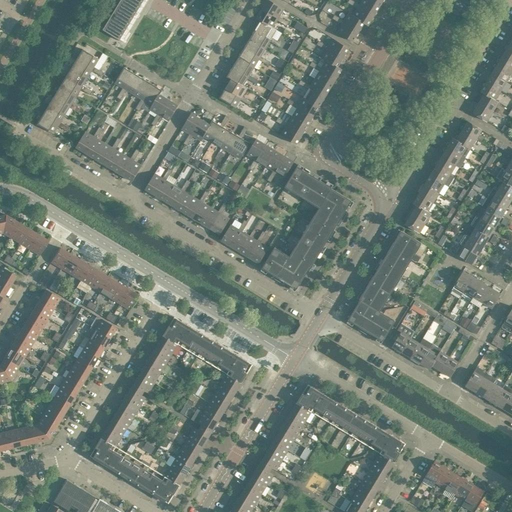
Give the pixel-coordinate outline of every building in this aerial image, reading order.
[(121,0),(103,30),(120,40),(144,0),(121,0)] [(279,16),(284,9),(270,0),(267,0),(263,9),(278,18),(277,20),(282,23),(284,19),(279,16)] [(359,6),(374,16),(380,7),(369,0),(362,0),(360,4),(359,6)] [(468,20),(478,3),(473,0),(444,0),(442,4),(468,20)] [(357,8),(353,15),(365,23),(364,23),(368,26),(374,16),(359,6),(360,4),(355,2),(353,5),(357,8)] [(257,19),(261,21),(261,20),(273,28),(273,27),(277,20),(278,18),(263,9),(257,19)] [(349,12),(344,20),(343,22),(359,32),(364,23),(365,23),(353,15),(349,12)] [(342,24),(337,32),(353,41),(359,32),(343,22),(344,20),(340,17),(337,21),(342,24)] [(272,37),(277,29),(273,27),(273,28),(261,20),(261,21),(256,30),(271,39),(270,41),(275,44),(277,40),(272,37)] [(303,25),(299,31),(304,34),(308,28),(303,25)] [(271,39),(256,30),(250,39),(266,48),(270,41),(271,39)] [(334,38),(329,46),(328,48),(343,58),(349,48),(334,38)] [(266,48),(250,39),(244,48),(260,58),(259,60),(264,62),(266,59),(261,56),(266,48)] [(299,44),(294,40),(288,49),(294,52),(299,44)] [(343,58),(328,48),(329,46),(324,43),(322,47),(327,50),(322,57),(338,67),(338,66),(343,58)] [(511,46),(509,45),(503,54),(511,59),(511,46)] [(260,58),(244,48),(239,58),(254,67),(259,60),(260,58)] [(94,67),(99,59),(83,49),(77,59),(93,68),(92,70),(97,73),(99,69),(94,67)] [(281,58),(288,62),(292,56),(285,52),(281,58)] [(511,59),(503,54),(498,63),(511,72),(511,59)] [(342,69),(338,66),(338,67),(322,57),(318,65),(322,67),(321,69),(336,79),(342,69)] [(254,67),(239,58),(233,67),(249,76),(248,78),(252,81),(255,78),(250,75),(254,67)] [(93,68),(77,59),(72,68),(88,78),(92,70),(93,68)] [(282,59),(278,66),(284,70),(288,63),(282,59)] [(511,72),(498,63),(492,73),(507,82),(511,72)] [(336,79),(321,69),(322,67),(318,65),(317,64),(315,68),(319,71),(315,78),(331,88),(336,79)] [(115,83),(123,88),(125,89),(134,73),(125,67),(115,83)] [(227,77),(231,79),(243,86),(243,85),(248,78),(249,76),(233,67),(227,77)] [(88,78),(72,68),(66,77),(82,87),(81,89),(86,91),(88,88),(83,85),(88,78)] [(277,68),(271,77),(277,80),(282,71),(277,68)] [(134,94),(144,78),(134,73),(125,89),(123,88),(120,92),(124,95),(127,90),(134,94)] [(507,82),(492,73),(486,82),(501,91),(507,82)] [(82,87),(66,77),(61,86),(76,96),(81,89),(82,87)] [(143,100),(153,84),(144,78),(134,94),(141,99),(143,100)] [(331,88),(315,78),(311,86),(309,88),(325,97),(331,88)] [(243,96),(247,88),(243,85),(243,86),(231,79),(226,88),(242,98),(240,99),(245,102),(247,99),(243,96)] [(106,81),(102,86),(108,89),(111,84),(106,81)] [(285,86),(280,82),(276,89),(281,92),(285,86)] [(481,92),(484,94),(484,93),(495,100),(496,100),(501,91),(486,82),(481,92)] [(325,97),(309,88),(311,86),(306,83),(304,87),(308,89),(304,97),(319,107),(325,97)] [(160,94),(163,90),(153,84),(143,100),(141,99),(139,103),(142,106),(145,101),(152,105),(153,105),(160,94)] [(76,96),(61,86),(55,96),(71,105),(70,107),(74,110),(77,106),(72,103),(76,96)] [(236,107),(240,99),(242,98),(226,88),(220,98),(236,107)] [(430,99),(436,100),(439,94),(436,89),(430,89),(427,94),(430,99)] [(279,95),(273,91),(270,97),(276,101),(279,95)] [(499,102),(496,100),(495,100),(484,93),(484,94),(478,103),(493,112),(499,102)] [(150,109),(157,114),(159,115),(169,99),(160,94),(153,105),(152,105),(150,109)] [(71,105),(55,96),(49,105),(65,114),(70,107),(71,105)] [(304,97),(299,105),(298,106),(314,116),(319,107),(304,97)] [(411,107),(415,100),(410,97),(406,104),(411,107)] [(163,117),(169,121),(179,105),(169,99),(159,115),(157,114),(155,119),(158,121),(160,122),(163,117)] [(268,101),(262,110),(266,112),(272,103),(268,101)] [(314,116),(298,106),(299,105),(294,102),(292,105),(297,108),(292,116),(308,125),(314,116)] [(473,112),(487,121),(493,112),(478,103),(473,112)] [(65,114),(49,105),(44,114),(60,124),(59,126),(63,128),(65,125),(61,122),(65,114)] [(262,111),(258,117),(262,120),(267,113),(262,111)] [(182,129),(190,133),(192,135),(201,119),(191,113),(182,129)] [(54,133),(59,126),(60,124),(44,114),(38,124),(54,133)] [(308,125),(292,116),(288,123),(287,125),(303,134),(308,125)] [(193,136),(201,140),(204,136),(203,136),(210,124),(201,119),(192,135),(190,133),(187,138),(191,140),(193,136)] [(131,127),(137,130),(141,124),(135,120),(131,127)] [(220,125),(212,120),(210,124),(203,136),(204,136),(212,142),(222,126),(220,125)] [(222,147),(231,131),(224,127),(227,122),(223,120),(220,125),(222,126),(212,142),(222,147)] [(281,135),(297,144),(303,134),(287,125),(288,123),(283,120),(281,124),(286,127),(281,135)] [(482,130),(468,121),(462,131),(476,139),(482,130)] [(94,136),(86,131),(76,147),(86,153),(96,137),(97,138),(100,134),(97,131),(94,136)] [(231,153),(241,137),(239,136),(231,131),(222,147),(231,153)] [(241,159),(250,143),(242,138),(245,133),(242,131),(239,136),(241,137),(231,153),(241,159)] [(476,139),(462,131),(456,139),(456,140),(471,149),(476,139)] [(96,137),(86,153),(95,159),(105,143),(97,138),(96,137)] [(456,139),(453,137),(447,147),(465,158),(471,149),(456,140),(456,139)] [(247,154),(255,159),(257,160),(266,144),(256,139),(247,154)] [(105,143),(95,159),(104,164),(114,148),(116,149),(119,145),(115,142),(112,147),(105,143)] [(266,166),(276,150),(266,144),(257,160),(255,159),(252,164),(256,166),(259,161),(266,166)] [(466,158),(465,158),(447,147),(441,156),(456,165),(461,168),(466,158)] [(114,148),(104,164),(114,170),(123,154),(116,149),(114,148)] [(275,171),(285,156),(276,150),(266,166),(273,170),(275,171)] [(164,157),(174,163),(178,157),(168,151),(164,157)] [(123,154),(114,170),(123,175),(133,159),(134,161),(137,156),(134,154),(131,158),(123,154)] [(285,177),(295,162),(285,156),(275,171),(273,170),(270,175),(274,177),(277,173),(285,177)] [(451,174),(456,165),(441,156),(436,165),(451,174)] [(195,158),(192,164),(197,167),(201,162),(195,158)] [(142,165),(134,161),(133,159),(123,175),(133,181),(142,165)] [(202,163),(200,168),(207,172),(210,167),(202,163)] [(455,177),(451,174),(436,165),(430,175),(445,184),(449,186),(455,177)] [(297,166),(285,187),(320,207),(290,256),(275,247),(262,268),(297,289),(309,268),(310,269),(352,200),(332,188),(332,187),(297,166)] [(212,168),(209,174),(216,178),(220,173),(212,168)] [(500,179),(503,181),(511,186),(511,173),(505,170),(500,179)] [(163,178),(155,173),(145,189),(155,195),(165,179),(167,180),(169,175),(166,173),(163,178)] [(221,174),(218,179),(227,184),(230,180),(221,174)] [(445,184),(430,175),(424,184),(439,193),(445,184)] [(214,181),(209,177),(205,183),(211,186),(214,181)] [(165,179),(155,195),(164,200),(174,185),(167,180),(165,179)] [(238,191),(241,186),(233,181),(229,186),(238,191)] [(511,186),(503,181),(497,191),(511,199),(511,186)] [(174,185),(164,200),(174,206),(183,190),(185,191),(188,187),(184,184),(181,189),(174,185)] [(439,193),(424,184),(419,193),(434,202),(439,193)] [(492,200),(507,209),(511,199),(497,191),(493,188),(488,197),(492,200)] [(183,190),(174,206),(183,212),(192,196),(185,191),(183,190)] [(233,192),(229,199),(233,202),(237,195),(233,192)] [(413,203),(416,205),(417,205),(428,212),(428,211),(434,202),(419,193),(413,203)] [(192,196),(183,212),(192,217),(202,201),(204,202),(206,198),(203,196),(200,200),(192,196)] [(482,206),(501,218),(507,209),(492,200),(488,197),(482,206)] [(202,201),(192,217),(201,223),(211,207),(204,202),(202,201)] [(432,213),(428,211),(428,212),(417,205),(416,205),(411,214),(426,223),(432,213)] [(476,216),(495,227),(501,218),(482,206),(476,216)] [(211,207),(201,223),(211,228),(220,213),(222,214),(225,209),(221,207),(218,211),(211,207)] [(230,218),(222,214),(220,213),(211,228),(220,234),(230,218)] [(405,224),(420,233),(426,223),(411,214),(405,224)] [(10,237),(19,222),(6,215),(0,215),(0,233),(3,233),(10,237)] [(471,225),(490,236),(495,227),(476,216),(471,225)] [(19,222),(10,237),(20,243),(28,228),(19,222)] [(239,229),(231,224),(221,240),(231,246),(241,230),(242,231),(245,227),(242,225),(239,229)] [(465,234),(484,246),(490,236),(471,225),(465,234)] [(29,249),(38,234),(28,228),(20,243),(29,249)] [(241,230),(231,246),(240,252),(250,236),(242,231),(241,230)] [(383,341),(386,336),(396,320),(381,311),(412,258),(416,253),(422,243),(401,230),(360,299),(361,299),(348,320),(383,341)] [(40,255),(48,240),(38,234),(29,249),(40,255)] [(460,243),(479,255),(484,246),(465,234),(460,243)] [(250,236),(240,252),(250,257),(259,242),(261,243),(264,238),(260,236),(257,240),(250,236)] [(269,247),(261,243),(259,242),(250,257),(259,263),(269,247)] [(454,253),(473,265),(479,255),(460,243),(454,253)] [(60,247),(51,262),(61,268),(70,253),(60,247)] [(71,274),(80,259),(70,253),(61,268),(71,274)] [(416,253),(412,258),(418,262),(421,257),(416,253)] [(81,280),(90,265),(80,259),(71,274),(81,280)] [(90,286),(99,271),(90,265),(81,280),(90,286)] [(16,276),(1,267),(0,269),(0,279),(10,286),(16,276)] [(99,271),(90,286),(100,292),(109,277),(99,271)] [(463,271),(452,289),(462,295),(473,276),(463,271)] [(473,276),(462,295),(471,301),(482,282),(473,276)] [(109,277),(100,292),(110,298),(119,283),(109,277)] [(10,286),(0,279),(0,293),(4,296),(10,286)] [(482,282),(471,301),(480,307),(483,302),(492,288),(482,282)] [(119,283),(110,298),(120,304),(129,289),(119,283)] [(492,308),(501,294),(492,288),(483,302),(492,308)] [(60,298),(46,289),(39,299),(54,308),(60,298)] [(130,310),(139,295),(129,289),(120,304),(130,310)] [(76,297),(73,302),(79,306),(82,300),(76,297)] [(33,309),(48,318),(54,308),(39,299),(33,309)] [(429,308),(427,312),(436,317),(438,314),(429,308)] [(511,308),(501,327),(511,332),(511,330),(511,308)] [(28,319),(42,328),(48,318),(33,309),(28,319)] [(182,346),(227,374),(227,373),(242,382),(253,363),(175,317),(164,335),(178,344),(182,346)] [(470,320),(464,317),(460,324),(466,327),(470,320)] [(22,329),(36,338),(42,328),(28,319),(22,329)] [(116,328),(101,319),(95,329),(110,338),(116,328)] [(447,320),(445,324),(453,330),(456,325),(452,323),(447,320)] [(471,321),(467,328),(477,334),(481,327),(471,321)] [(395,341),(392,346),(402,352),(411,337),(415,331),(402,323),(392,339),(395,341)] [(16,338),(30,347),(36,338),(22,329),(16,338)] [(95,329),(89,339),(104,348),(110,338),(95,329)] [(73,334),(68,331),(64,337),(69,340),(73,334)] [(178,344),(164,335),(158,344),(173,353),(176,356),(182,346),(178,344)] [(68,339),(64,337),(58,347),(62,349),(68,339)] [(420,343),(411,337),(402,352),(411,358),(420,343)] [(10,348),(25,357),(30,347),(16,338),(10,348)] [(420,343),(411,358),(420,363),(433,343),(423,338),(420,343)] [(89,339),(83,348),(98,357),(104,348),(89,339)] [(494,339),(491,343),(501,349),(505,342),(500,339),(498,342),(494,339)] [(511,350),(507,348),(509,345),(505,342),(501,349),(510,354),(511,351),(511,350)] [(430,369),(432,366),(441,351),(442,349),(433,343),(420,363),(430,369)] [(173,353),(158,344),(152,354),(167,363),(173,353)] [(4,358),(19,367),(25,357),(10,348),(4,358)] [(77,358),(92,367),(98,357),(83,348),(77,358)] [(432,366),(441,371),(450,356),(441,351),(432,366)] [(167,363),(152,354),(146,364),(161,373),(167,363)] [(451,377),(460,362),(450,356),(441,371),(451,377)] [(19,367),(4,358),(0,364),(0,382),(11,380),(19,367)] [(71,368),(86,377),(92,367),(77,358),(71,368)] [(161,373),(146,364),(140,374),(155,383),(161,373)] [(477,366),(465,386),(475,392),(487,373),(487,372),(477,366)] [(66,378),(80,387),(86,377),(71,368),(66,378)] [(242,382),(227,373),(227,374),(221,383),(236,392),(242,382)] [(484,397),(493,382),(496,378),(487,373),(475,392),(484,397)] [(155,383),(140,374),(132,387),(131,389),(142,395),(143,393),(145,390),(149,393),(155,383)] [(60,387),(74,396),(80,387),(66,378),(60,387)] [(198,395),(204,386),(198,382),(193,392),(198,395)] [(503,388),(493,382),(484,397),(494,403),(503,388)] [(236,392),(221,383),(216,393),(230,401),(236,392)] [(312,411),(380,453),(380,452),(395,461),(406,443),(395,437),(396,436),(392,434),(391,434),(323,393),(323,392),(319,390),(308,384),(297,402),(312,411)] [(503,408),(511,393),(511,387),(505,384),(503,388),(494,403),(503,408)] [(54,397),(68,406),(74,396),(60,387),(54,397)] [(142,395),(131,389),(125,399),(140,408),(146,397),(142,395)] [(230,401),(216,393),(210,402),(224,411),(230,401)] [(511,413),(511,393),(503,408),(511,413)] [(48,407),(63,416),(68,406),(54,397),(48,407)] [(119,409),(134,418),(140,408),(125,399),(119,409)] [(224,411),(210,402),(204,412),(218,421),(224,411)] [(291,412),(306,421),(312,411),(297,402),(291,412)] [(42,417),(57,426),(63,416),(48,407),(42,417)] [(138,420),(134,418),(119,409),(113,418),(128,427),(132,430),(138,420)] [(211,433),(218,421),(204,412),(199,409),(192,419),(202,425),(200,427),(199,430),(210,436),(211,433)] [(285,422),(300,431),(306,421),(291,412),(285,422)] [(149,419),(147,417),(143,423),(151,428),(157,418),(151,415),(149,419)] [(57,426),(42,417),(38,424),(30,426),(34,442),(49,439),(57,426)] [(128,427),(113,418),(107,428),(122,437),(128,427)] [(280,431),(294,440),(300,431),(285,422),(280,431)] [(34,442),(30,426),(19,428),(23,445),(34,442)] [(199,430),(195,427),(189,437),(203,446),(210,436),(199,430)] [(23,445),(19,428),(8,431),(12,448),(23,445)] [(122,437),(107,428),(101,438),(116,447),(116,446),(122,437)] [(12,448),(8,431),(0,432),(0,447),(1,451),(12,448)] [(274,441),(288,450),(294,440),(280,431),(274,441)] [(167,448),(171,440),(165,437),(161,444),(167,448)] [(183,447),(197,456),(203,446),(189,437),(183,447)] [(311,437),(308,443),(314,447),(317,441),(311,437)] [(101,462),(99,465),(104,467),(105,465),(154,494),(153,497),(157,500),(159,497),(169,503),(180,485),(165,476),(116,446),(116,447),(101,438),(90,456),(101,462)] [(288,450),(274,441),(268,451),(282,460),(288,450)] [(151,454),(155,447),(147,442),(143,448),(151,454)] [(335,442),(331,447),(337,451),(340,445),(335,442)] [(131,444),(126,452),(131,455),(136,446),(131,444)] [(197,456),(183,447),(177,457),(191,466),(197,456)] [(272,467),(276,470),(282,460),(268,451),(260,463),(259,466),(269,472),(271,470),(272,467)] [(380,452),(380,453),(374,462),(389,471),(395,461),(380,452)] [(191,466),(177,457),(171,467),(186,476),(191,466)] [(443,464),(441,465),(439,464),(439,463),(435,461),(423,481),(433,487),(436,482),(446,466),(443,464)] [(389,471),(374,462),(369,472),(383,481),(389,471)] [(267,485),(273,475),(269,472),(259,466),(253,476),(267,485)] [(451,471),(449,469),(448,468),(448,467),(446,466),(436,482),(446,488),(455,473),(451,471)] [(171,467),(165,476),(180,485),(186,476),(171,467)] [(383,481),(369,472),(363,482),(377,490),(383,481)] [(463,476),(461,477),(459,475),(455,473),(446,488),(455,494),(465,478),(463,476)] [(247,486),(261,495),(267,485),(253,476),(247,486)] [(470,482),(468,481),(468,479),(465,478),(455,494),(465,500),(474,485),(470,482)] [(53,501),(70,511),(86,511),(95,497),(95,496),(94,498),(93,497),(92,497),(88,495),(89,493),(81,488),(80,489),(77,487),(76,487),(75,487),(76,485),(66,479),(53,501)] [(377,490),(363,482),(357,491),(371,500),(377,490)] [(473,511),(485,490),(482,488),(480,489),(478,487),(474,485),(465,500),(462,505),(473,511)] [(241,495),(255,504),(261,495),(247,486),(241,495)] [(371,500),(357,491),(351,501),(366,510),(371,500)] [(235,505),(246,511),(250,511),(255,504),(241,495),(235,505)] [(424,501),(418,497),(414,503),(421,507),(424,501)] [(120,511),(99,499),(91,511),(120,511)] [(351,501),(345,511),(364,511),(366,510),(351,501)]
